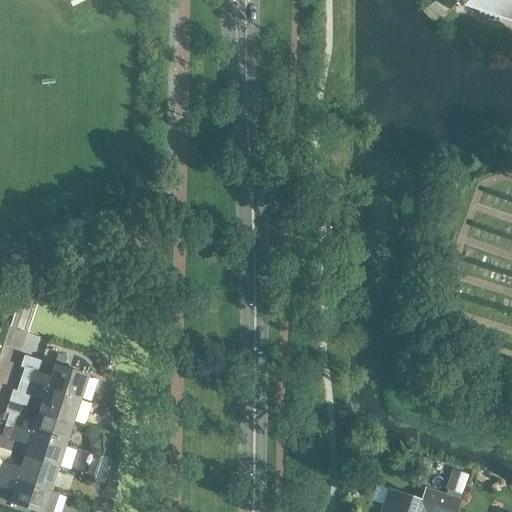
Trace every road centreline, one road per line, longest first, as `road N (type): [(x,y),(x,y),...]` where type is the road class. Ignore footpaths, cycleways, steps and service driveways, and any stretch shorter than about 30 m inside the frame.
road 1 (primary): [(252,511),(249,155)]
road 2 (primary): [(224,0),(237,120),(249,155)]
road 3 (primary): [(249,155),(255,0)]
